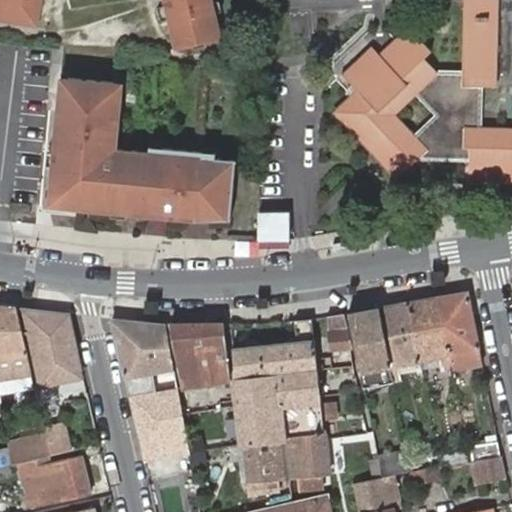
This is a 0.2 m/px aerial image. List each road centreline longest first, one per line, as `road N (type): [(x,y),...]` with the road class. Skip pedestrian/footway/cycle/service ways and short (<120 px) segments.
road 1 (tertiary): [(86,282),(232,284),(488,246)]
road 2 (residential): [(139,511),(86,282)]
road 3 (tertiary): [(488,246),(511,372)]
